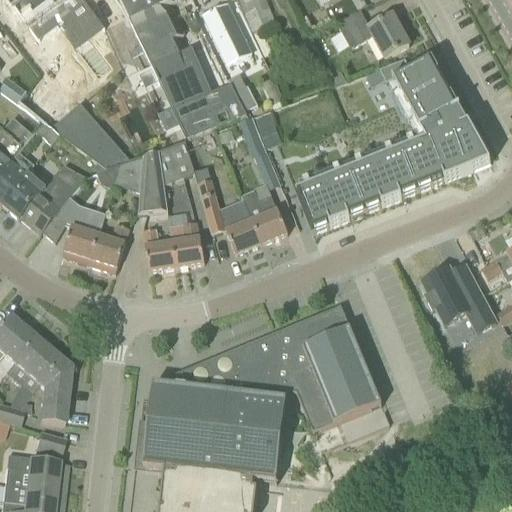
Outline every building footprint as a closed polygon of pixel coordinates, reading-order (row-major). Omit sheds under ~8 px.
[(22,0),(16,5),(43,44),(71,23),(84,41),(102,27),(83,0),(22,0)] [(114,0),(124,13),(131,28),(170,9),(181,5),(177,0),(114,0)] [(236,0),(265,62),(273,58),(262,35),(268,32),(276,28),(264,0),(236,0)] [(306,24),(321,16),(312,0),(298,0),(294,2),(306,24)] [(131,28),(185,145),(186,144),(187,144),(247,121),(244,116),(235,98),(231,90),(228,92),(206,47),(187,56),(180,41),(184,39),(170,9),(131,28)] [(251,58),(236,28),(227,10),(204,22),(213,40),(220,55),(221,54),(229,69),(251,58)] [(360,15),(338,28),(352,54),(371,43),(383,65),(409,50),(393,20),(369,33),(360,17),(361,16),(360,15)] [(11,35),(0,43),(0,45),(24,74),(35,65),(11,35)] [(82,97),(101,81),(73,48),(54,64),(82,97)] [(301,196),(296,198),(312,237),(312,238),(330,231),(330,232),(350,224),(349,224),(382,211),(382,212),(401,204),(401,203),(444,186),(445,187),(458,181),(490,169),(469,130),(460,114),(459,112),(458,113),(430,63),(410,74),(405,65),(389,71),(379,75),(387,88),(392,85),(395,89),(426,146),(301,196)] [(330,72),(324,74),(332,94),(347,89),(342,78),(334,83),(330,72)] [(273,110),(283,105),(272,83),(263,88),(273,110)] [(0,96),(0,97),(26,116),(34,104),(9,85),(0,96)] [(246,92),(235,98),(244,116),(257,111),(246,92)] [(78,108),(49,133),(60,141),(106,174),(121,170),(130,167),(78,108)] [(261,136),(275,131),(270,119),(256,125),(261,136)] [(280,191),(250,123),(238,129),(252,164),(255,163),(266,190),(268,196),(280,191)] [(52,151),(60,141),(49,133),(42,128),(35,137),(52,151)] [(236,149),(231,132),(218,136),(224,153),(236,149)] [(0,134),(0,180),(20,156),(27,148),(0,134)] [(163,153),(166,189),(195,179),(185,148),(186,144),(185,145),(163,153)] [(163,153),(144,160),(139,220),(168,216),(163,153)] [(0,208),(1,210),(29,179),(14,166),(21,156),(20,156),(0,180),(0,208)] [(121,170),(119,177),(140,184),(142,163),(130,167),(121,170)] [(59,218),(66,211),(65,210),(86,183),(64,171),(46,193),(29,179),(1,210),(19,225),(21,223),(40,240),(42,237),(53,224),(59,218)] [(251,225),(262,250),(288,239),(272,201),(259,207),(255,196),(243,201),(244,205),(247,212),(246,212),(251,225)] [(217,202),(202,205),(211,239),(225,235),(228,242),(236,261),(262,250),(251,225),(246,212),(247,212),(244,205),(220,215),(217,202)] [(62,262),(89,271),(99,240),(86,236),(91,222),(77,217),(62,262)] [(55,248),(68,227),(59,218),(53,224),(42,237),(55,248)] [(183,230),(170,232),(172,246),(177,273),(204,269),(198,228),(183,230)] [(99,240),(89,271),(116,279),(130,234),(117,230),(112,244),(99,240)] [(157,234),(142,236),(146,258),(149,278),(177,273),(172,246),(160,248),(157,234)] [(488,285),(502,277),(508,287),(511,285),(511,256),(496,266),(481,274),(488,285)] [(347,281),(355,301),(382,292),(375,271),(347,281)] [(426,286),(422,288),(422,289),(428,299),(425,300),(431,312),(434,311),(444,331),(466,319),(476,339),(496,329),(474,285),(460,292),(451,273),(438,280),(436,277),(425,283),(426,286)] [(511,311),(497,320),(503,331),(511,325),(511,311)] [(296,399),(313,438),(381,410),(341,312),(236,355),(231,398),(153,389),(151,404),(149,404),(147,427),(149,428),(143,473),(164,475),(160,511),(255,511),(257,494),(253,494),(254,486),(277,489),(287,398),(296,399)] [(0,362),(2,360),(13,368),(35,343),(25,334),(25,330),(15,323),(11,323),(9,321),(0,331),(0,362)] [(60,366),(61,365),(61,364),(59,363),(59,362),(58,362),(58,358),(49,351),(45,351),(35,343),(13,368),(5,379),(11,384),(30,400),(31,400),(39,390),(60,366)] [(67,372),(60,366),(39,390),(43,393),(39,427),(64,430),(71,373),(67,372)] [(24,418),(0,410),(0,425),(7,428),(20,431),(24,418)] [(26,493),(64,497),(67,470),(59,469),(59,468),(57,468),(58,461),(61,462),(65,446),(40,439),(36,455),(40,456),(37,466),(31,464),(31,463),(7,461),(4,490),(26,493)] [(4,490),(1,511),(62,511),(64,497),(26,493),(4,490)]
